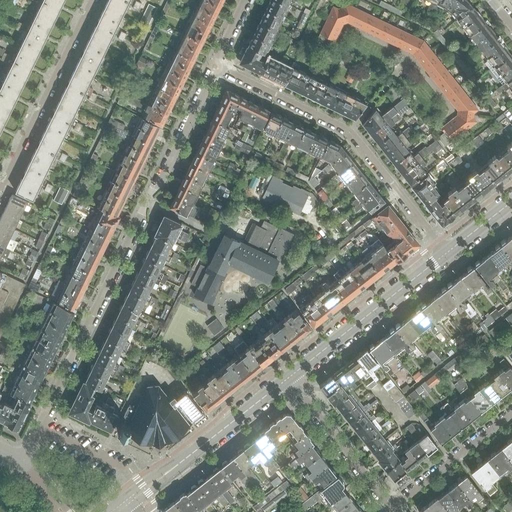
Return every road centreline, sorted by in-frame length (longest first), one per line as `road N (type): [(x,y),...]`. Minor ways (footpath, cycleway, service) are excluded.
road 1 (residential): [(213,67),(39,422)]
road 2 (residential): [(444,253),(348,132),(213,67)]
road 3 (residential): [(0,188),(91,0)]
road 4 (tertiary): [(123,505),(287,379)]
road 5 (tertiary): [(287,379),(444,253)]
road 6 (residential): [(287,379),(390,508)]
road 7 (residential): [(390,508),(511,414)]
